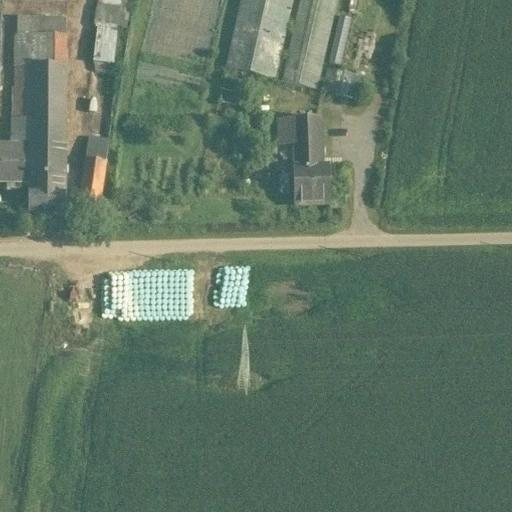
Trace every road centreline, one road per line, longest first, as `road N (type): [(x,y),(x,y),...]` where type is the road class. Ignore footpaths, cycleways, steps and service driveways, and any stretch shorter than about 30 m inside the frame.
road 1 (track): [(511,238),(0,255)]
road 2 (track): [(59,253),(70,212),(86,0)]
